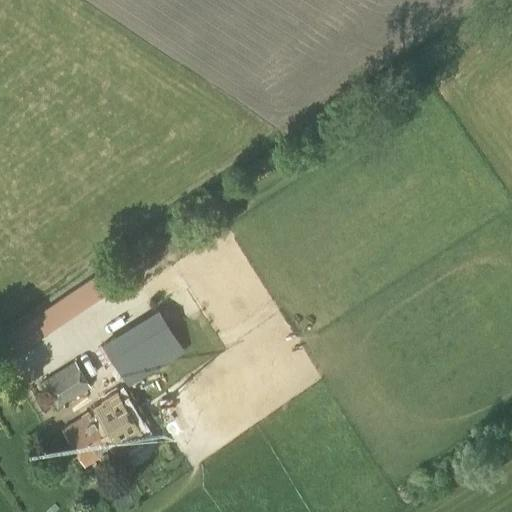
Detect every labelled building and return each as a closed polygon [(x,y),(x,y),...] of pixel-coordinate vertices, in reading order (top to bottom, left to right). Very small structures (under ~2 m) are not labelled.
[(244,198),(248,194),(235,179),(217,194),(223,202),(237,190),(244,198)] [(93,276),(6,335),(18,353),(29,345),(26,340),(90,297),(93,302),(105,294),(93,276)] [(127,386),(184,351),(158,308),(101,343),(127,386)] [(56,406),(89,387),(74,361),(41,382),(56,406)] [(97,408),(118,443),(120,447),(145,432),(119,390),(104,399),(105,400),(98,404),(95,405),(97,408)] [(85,463),(113,446),(107,436),(110,434),(103,423),(98,426),(90,412),(63,428),(85,463)]
